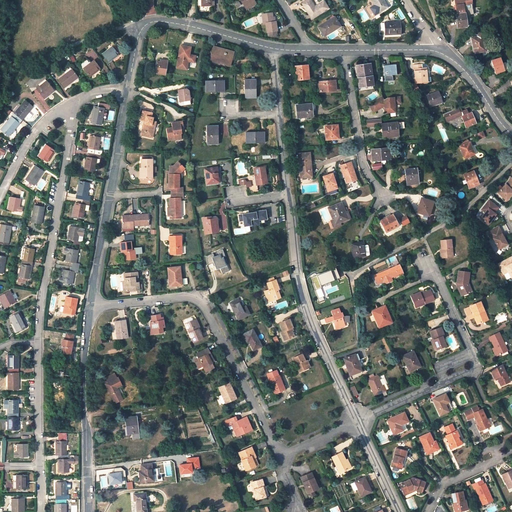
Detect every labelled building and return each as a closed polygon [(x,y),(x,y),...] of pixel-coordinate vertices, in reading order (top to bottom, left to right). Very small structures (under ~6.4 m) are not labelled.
[(240,0),(246,9),(256,3),(253,0),(240,0)] [(312,19),(328,9),(324,2),(315,7),(310,0),(308,0),(302,4),(312,19)] [(388,7),(383,0),(372,0),(379,12),(388,7)] [(456,14),(458,28),(467,27),(465,13),(463,5),(472,4),(471,0),(455,0),(457,14),(456,14)] [(151,8),(142,8),(142,17),(151,15),(151,8)] [(262,14),(263,25),(266,25),(267,33),(268,32),(268,36),(277,35),(277,31),(276,21),(275,22),(273,22),(273,17),(272,13),(262,14)] [(340,26),(334,17),(319,27),(324,36),(340,26)] [(401,34),(400,22),(384,22),(385,35),(401,34)] [(471,38),(474,53),(486,51),(482,35),(481,34),(480,33),(479,33),(478,33),(477,34),(477,36),(477,37),(471,38)] [(118,55),(112,46),(102,54),(109,62),(118,55)] [(181,46),(177,68),(187,70),(189,62),(195,63),(196,56),(190,55),(191,49),(188,48),(188,47),(181,46)] [(214,47),(210,61),(223,64),(223,63),(230,65),(233,55),(226,53),(226,50),(214,47)] [(502,63),(500,58),(491,61),(495,73),(504,71),(502,63)] [(94,60),(83,68),(90,76),(95,73),(94,71),(95,70),(96,71),(100,68),(94,60)] [(160,62),(157,61),(155,73),(165,74),(167,63),(160,62)] [(415,69),(416,83),(428,82),(427,70),(422,70),(422,69),(423,68),(422,64),(414,65),(414,69),(415,69)] [(307,65),(295,66),(296,80),(309,79),(307,65)] [(370,65),(357,67),(360,86),(373,85),(370,65)] [(396,65),(384,66),(385,76),(397,75),(396,65)] [(78,77),(72,69),(58,79),(65,87),(78,77)] [(224,80),(206,81),(206,92),(218,92),(217,90),(224,90),(224,80)] [(245,98),(256,97),(256,86),(255,86),(255,80),(244,80),(245,98)] [(335,80),(319,82),(320,92),(336,90),(335,80)] [(54,90),(46,81),(37,89),(44,98),(54,90)] [(188,88),(178,90),(179,102),(190,101),(188,88)] [(440,103),(430,106),(429,107),(429,108),(444,103),(439,90),(438,90),(438,92),(440,98),(442,102),(440,103)] [(438,92),(427,96),(430,106),(440,103),(439,98),(440,98),(438,92)] [(368,104),(374,112),(384,106),(385,113),(391,112),(391,107),(394,107),(394,103),(400,103),(399,97),(387,98),(384,100),(381,96),(368,104)] [(33,106),(25,100),(14,113),(22,119),(33,106)] [(94,106),(92,113),(94,113),(93,115),(92,115),(91,123),(101,124),(104,108),(109,109),(110,105),(99,103),(98,107),(94,106)] [(296,105),(298,118),(312,116),(312,110),(313,110),(313,104),(296,105)] [(474,119),(476,118),(473,112),(467,114),(466,112),(468,111),(467,110),(463,111),(461,107),(444,114),(447,121),(461,116),(466,127),(476,123),(474,119)] [(144,123),(142,132),(148,133),(147,136),(153,138),(157,122),(153,121),(154,117),(152,117),(153,113),(144,110),(142,119),(145,120),(148,121),(147,123),(144,123)] [(14,113),(1,129),(9,136),(22,119),(14,113)] [(183,134),(182,128),(182,125),(184,125),(184,122),(173,124),(173,128),(167,130),(169,141),(177,140),(177,141),(183,140),(182,134),(183,134)] [(399,137),(400,136),(399,129),(405,128),(404,122),(396,123),(398,136),(395,136),(395,138),(399,137)] [(396,123),(382,125),(383,138),(398,136),(396,123)] [(325,126),(326,140),(338,138),(338,134),(337,134),(336,125),(325,126)] [(217,126),(206,126),(207,144),(219,144),(218,132),(217,132),(217,126)] [(483,131),(474,133),(475,139),(485,137),(483,131)] [(246,132),(246,144),(264,143),(264,133),(258,133),(257,132),(246,132)] [(98,150),(100,138),(90,136),(87,152),(101,155),(102,151),(98,150)] [(465,144),(460,147),(465,158),(474,153),(470,142),(469,142),(465,144)] [(46,145),(38,156),(47,162),(51,157),(49,156),(51,154),(52,154),(54,151),(46,145)] [(388,149),(373,151),(374,160),(389,159),(388,149)] [(391,160),(390,149),(388,149),(389,159),(374,160),(374,162),(391,160)] [(84,170),(94,172),(97,158),(100,159),(101,155),(87,152),(86,161),(87,161),(87,164),(85,163),(84,170)] [(309,153),(299,154),(301,177),(312,176),(309,153)] [(142,159),(142,168),(140,168),(140,171),(142,171),(142,178),(152,178),(152,159),(142,159)] [(169,175),(169,188),(171,188),(179,188),(179,177),(179,174),(180,173),(184,168),(178,162),(173,166),(169,166),(169,171),(171,172),(172,172),(172,174),(169,175)] [(357,180),(351,162),(341,166),(344,175),(346,175),(347,178),(346,178),(347,183),(357,180)] [(34,185),(43,171),(35,165),(25,179),(34,185)] [(219,167),(205,169),(207,184),(219,182),(217,173),(220,173),(219,167)] [(264,167),(254,169),(257,184),(267,183),(264,167)] [(417,168),(405,170),(407,185),(418,183),(417,168)] [(469,184),(470,187),(479,184),(473,171),(464,175),(466,179),(463,180),(466,185),(469,184)] [(332,174),(323,178),(328,192),(337,189),(332,174)] [(511,191),(511,189),(511,178),(509,177),(508,180),(496,192),(505,201),(511,193),(511,191)] [(87,196),(90,183),(79,181),(78,187),(80,188),(79,190),(78,189),(77,194),(83,196),(83,200),(90,201),(91,197),(87,196)] [(19,207),(21,199),(10,197),(8,209),(21,212),(22,207),(19,207)] [(170,199),(170,207),(171,207),(171,210),(168,211),(168,216),(170,216),(181,215),(180,198),(172,198),(170,199)] [(421,203),(418,212),(429,216),(433,202),(421,198),(420,203),(421,203)] [(73,216),(83,217),(84,210),(88,211),(90,201),(83,200),(82,204),(75,203),(73,216)] [(492,213),(493,211),(494,212),(497,208),(487,201),(481,211),(485,213),(480,220),(488,225),(495,215),(492,213)] [(340,203),(329,208),(336,224),(351,218),(346,208),(342,208),(340,203)] [(41,224),(44,207),(34,205),(31,222),(41,224)] [(266,220),(265,210),(254,211),(254,212),(241,214),(242,227),(260,226),(259,221),(266,220)] [(143,215),(129,215),(129,218),(122,219),(123,228),(134,227),(134,225),(149,225),(149,215),(143,216),(143,215)] [(392,215),(380,221),(386,232),(398,226),(392,215)] [(406,216),(399,219),(403,226),(409,222),(406,216)] [(203,218),(203,220),(205,234),(218,232),(217,225),(219,224),(219,223),(217,223),(216,218),(211,219),(211,217),(203,218)] [(336,224),(333,219),(331,220),(334,228),(340,225),(339,223),(336,224)] [(1,224),(0,230),(0,242),(8,244),(11,226),(1,224)] [(79,234),(80,229),(70,227),(68,239),(74,240),(73,244),(81,246),(83,235),(79,234)] [(501,229),(490,234),(493,241),(495,240),(500,251),(509,247),(505,239),(503,236),(504,236),(501,229)] [(173,236),(170,236),(170,245),(171,245),(172,254),(181,254),(181,236),(180,236),(173,236)] [(442,250),(442,251),(441,251),(441,258),(452,257),(451,248),(452,248),(451,239),(441,240),(442,250)] [(130,242),(121,243),(121,252),(125,252),(126,260),(135,259),(134,250),(131,250),(130,242)] [(363,242),(351,244),(353,258),(366,256),(363,242)] [(32,262),(34,249),(24,247),(22,260),(32,262)] [(76,263),(78,251),(65,248),(64,252),(67,253),(65,261),(72,263),(71,266),(79,268),(80,264),(76,263)] [(222,274),(229,271),(227,265),(226,265),(224,266),(221,259),(223,258),(226,257),(223,249),(218,251),(219,255),(215,257),(214,253),(207,256),(208,265),(213,263),(214,262),(215,266),(216,269),(220,268),(222,274)] [(511,259),(500,265),(503,270),(501,271),(504,276),(508,274),(511,280),(511,279),(511,259)] [(19,277),(29,279),(32,262),(22,260),(19,277)] [(399,265),(374,276),(377,284),(383,281),(385,284),(392,281),(391,278),(403,273),(399,265)] [(59,282),(72,284),(74,272),(78,272),(79,268),(71,266),(71,271),(64,270),(62,278),(60,278),(59,282)] [(168,268),(170,286),(180,285),(180,287),(183,287),(184,285),(183,278),(181,278),(179,267),(168,268)] [(336,268),(311,277),(313,283),(312,284),(319,302),(324,300),(324,297),(324,296),(321,288),(322,287),(321,285),(340,278),(336,268)] [(468,282),(469,272),(459,271),(457,282),(458,282),(458,286),(461,296),(470,292),(467,286),(468,282)] [(136,283),(135,277),(138,277),(137,272),(124,274),(125,281),(123,282),(124,291),(142,289),(141,285),(139,285),(139,282),(136,283)] [(341,277),(342,295),(351,295),(350,277),(341,277)] [(269,289),(265,291),(267,297),(269,296),(271,301),(280,298),(277,290),(279,289),(276,280),(267,283),(269,289)] [(420,292),(410,296),(414,305),(415,305),(424,301),(425,304),(435,300),(431,290),(421,293),(420,292)] [(16,302),(10,291),(0,296),(0,299),(4,308),(16,302)] [(74,315),(77,299),(66,297),(63,312),(74,315)] [(238,299),(230,303),(238,319),(249,314),(245,306),(242,308),(238,299)] [(480,302),(470,306),(478,324),(486,320),(482,311),(484,311),(480,302)] [(372,311),(379,327),(392,322),(390,318),(388,318),(383,307),(372,311)] [(344,316),(342,312),(341,313),(339,308),(331,311),(333,316),(325,319),(327,322),(334,320),(334,321),(333,322),(335,328),(345,324),(344,322),(349,322),(349,316),(346,316),(344,316)] [(9,317),(17,332),(26,327),(24,321),(22,322),(21,320),(23,319),(19,312),(9,317)] [(150,322),(151,329),(154,328),(155,334),(163,332),(162,327),(164,327),(163,320),(161,320),(160,318),(160,314),(151,316),(152,322),(150,322)] [(187,323),(186,324),(193,342),(202,338),(198,329),(194,320),(193,320),(192,318),(191,317),(186,319),(186,321),(187,323)] [(293,327),(289,319),(280,323),(283,331),(282,332),(285,340),(294,336),(292,331),(291,328),(292,328),(293,327)] [(125,320),(115,322),(116,329),(118,328),(119,339),(128,338),(125,320)] [(441,327),(430,331),(433,340),(437,349),(445,346),(442,337),(444,336),(441,327)] [(253,329),(243,334),(247,342),(249,341),(254,350),(261,346),(253,329)] [(70,354),(74,334),(66,333),(65,340),(62,340),(61,346),(63,346),(62,352),(70,354)] [(499,333),(490,337),(494,347),(495,347),(496,348),(493,350),(496,356),(507,351),(499,333)] [(207,348),(196,353),(198,358),(203,367),(205,371),(214,367),(212,363),(208,355),(210,353),(207,348)] [(402,356),(409,372),(419,367),(416,360),(417,360),(413,351),(402,356)] [(302,354),(293,358),(299,372),(310,367),(307,361),(305,361),(302,354)] [(354,355),(344,358),(350,375),(361,371),(357,360),(357,361),(354,355)] [(18,368),(18,356),(8,356),(8,368),(18,368)] [(195,360),(199,369),(203,367),(198,358),(195,360)] [(73,364),(65,363),(59,362),(57,380),(70,381),(73,364)] [(502,365),(491,370),(495,378),(497,377),(498,379),(501,385),(510,382),(502,365)] [(8,390),(19,390),(18,381),(17,381),(17,379),(18,379),(18,368),(8,368),(8,390)] [(269,380),(275,393),(285,389),(279,376),(276,370),(267,374),(269,380)] [(106,384),(116,403),(123,399),(121,396),(124,395),(120,386),(123,385),(119,377),(118,378),(116,373),(107,377),(109,382),(106,384)] [(377,376),(368,380),(375,395),(385,390),(383,385),(382,386),(377,376)] [(229,383),(219,388),(222,395),(225,403),(226,403),(236,398),(229,383)] [(445,394),(432,399),(440,415),(448,411),(445,404),(449,402),(445,394)] [(18,417),(18,401),(8,401),(8,417),(18,417)] [(473,413),(479,410),(476,405),(464,411),(468,420),(474,417),(473,413)] [(479,410),(473,413),(474,417),(477,423),(476,424),(479,430),(490,426),(487,419),(486,420),(481,409),(479,410)] [(404,413),(387,420),(394,434),(403,430),(400,425),(408,421),(404,413)] [(136,416),(125,418),(127,434),(132,433),(138,433),(138,431),(144,430),(143,419),(137,420),(136,416)] [(8,430),(18,430),(18,417),(8,417),(8,430)] [(232,424),(235,432),(237,432),(239,435),(252,429),(248,422),(246,423),(244,418),(239,420),(237,421),(235,417),(225,421),(227,426),(231,424),(231,425),(232,424)] [(445,436),(451,449),(456,446),(455,443),(459,441),(457,437),(458,436),(456,431),(455,431),(451,424),(444,427),(448,435),(445,436)] [(429,433),(420,437),(427,454),(439,449),(436,442),(434,443),(433,442),(429,433)] [(67,455),(66,437),(59,437),(59,441),(56,441),(56,455),(67,455)] [(28,457),(28,444),(17,444),(17,452),(14,452),(14,457),(28,457)] [(239,452),(242,460),(241,461),(246,470),(255,466),(252,459),(255,458),(256,458),(251,447),(239,452)] [(406,451),(396,448),(391,466),(398,468),(400,464),(402,464),(403,460),(402,460),(403,458),(404,458),(406,451)] [(342,452),(332,457),(339,472),(349,467),(345,460),(342,452)] [(69,455),(58,455),(58,472),(69,472),(69,463),(73,463),(73,459),(69,459),(69,455)] [(179,473),(193,473),(192,468),(199,468),(199,457),(186,457),(186,463),(179,463),(179,473)] [(151,463),(141,465),(142,472),(143,477),(140,477),(141,483),(154,481),(151,463)] [(114,472),(108,472),(108,484),(125,483),(124,468),(114,468),(114,472)] [(511,469),(502,474),(506,483),(507,482),(510,488),(511,486),(511,469)] [(311,473),(301,477),(308,493),(313,491),(318,488),(311,473)] [(27,488),(27,475),(16,475),(16,488),(27,488)] [(364,477),(355,481),(361,496),(371,491),(364,477)] [(413,478),(400,484),(403,492),(408,490),(409,491),(414,489),(416,490),(421,492),(425,482),(413,478)] [(261,480),(251,483),(256,499),(265,497),(263,491),(265,491),(264,487),(261,480)] [(482,480),(472,485),(474,489),(475,488),(483,504),(491,501),(487,492),(489,492),(485,484),(484,484),(482,480)] [(66,495),(66,482),(62,482),(60,482),(56,482),(56,499),(66,499),(66,495)] [(452,494),(455,511),(465,510),(463,500),(464,500),(462,491),(452,494)] [(146,511),(145,493),(134,494),(135,501),(136,501),(137,511),(146,511)] [(24,511),(24,499),(12,499),(12,511),(24,511)] [(55,511),(66,511),(66,499),(56,499),(55,511)]
